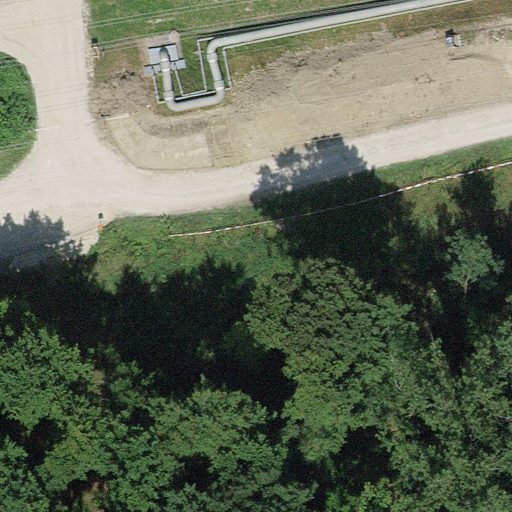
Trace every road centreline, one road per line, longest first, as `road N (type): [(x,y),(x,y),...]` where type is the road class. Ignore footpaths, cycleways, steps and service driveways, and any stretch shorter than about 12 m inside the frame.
road 1 (track): [(511,121),(214,184),(32,206)]
road 2 (track): [(32,206),(66,153),(63,0)]
